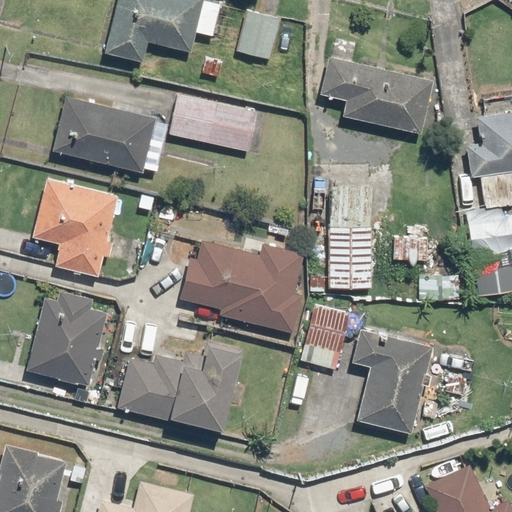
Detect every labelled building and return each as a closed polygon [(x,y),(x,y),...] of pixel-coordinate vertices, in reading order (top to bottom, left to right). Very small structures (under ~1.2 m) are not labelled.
[(151,38),(192,49),(197,28),(224,35),(234,1),(228,0),(119,0),(107,45),(146,56),(151,38)] [(283,15),(245,8),(238,46),(275,53),(283,15)] [(350,93),(346,111),(419,126),(430,72),(330,52),(323,88),(350,93)] [(178,89),(170,127),(250,143),(258,105),(178,89)] [(66,91),(54,146),(140,166),(153,111),(66,91)] [(511,165),(511,103),(481,107),(485,139),(469,141),(473,171),(482,170),(511,165)] [(511,165),(482,170),(486,202),(511,198),(511,165)] [(49,169),(33,232),(64,240),(59,262),(98,272),(119,187),(49,169)] [(362,181),(329,180),(328,284),(373,284),(374,222),(361,222),(362,181)] [(297,288),(306,249),(264,239),(260,255),(202,241),(199,254),(192,253),(183,293),(223,303),(221,311),(295,328),(304,289),(297,288)] [(511,242),(473,248),(479,293),(511,288),(511,242)] [(59,295),(46,291),(27,365),(88,380),(107,307),(89,302),(92,291),(62,283),(59,295)] [(349,306),(316,297),(300,356),(329,364),(334,365),(349,306)] [(434,341),(364,326),(357,357),(374,361),(363,415),(416,427),(434,341)] [(117,400),(223,428),(245,346),(212,337),(208,352),(187,347),(185,355),(157,347),(153,359),(130,353),(117,400)] [(300,356),(296,355),(290,376),(323,384),(329,364),(300,356)] [(57,511),(71,454),(6,439),(0,462),(0,511),(57,511)] [(471,459),(428,477),(440,506),(425,511),(511,511),(511,498),(492,507),(471,459)] [(133,508),(97,498),(93,511),(187,511),(194,489),(142,475),(133,508)]
